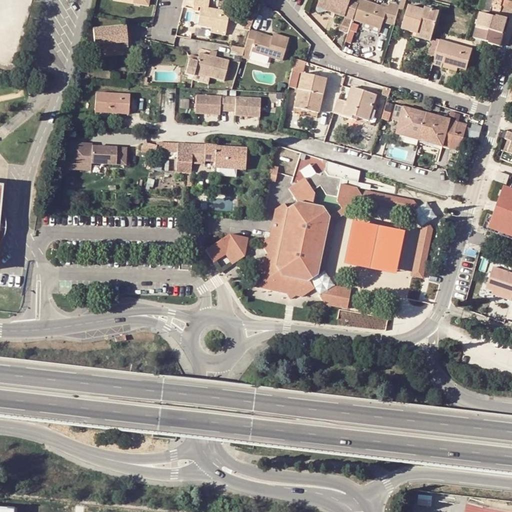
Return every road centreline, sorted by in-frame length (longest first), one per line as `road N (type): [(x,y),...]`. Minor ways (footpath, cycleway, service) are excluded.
road 1 (trunk): [(511,431),(0,373)]
road 2 (trunk): [(0,398),(511,455)]
road 3 (residential): [(158,126),(284,140),(475,197)]
road 4 (residential): [(276,0),(340,61),(497,113)]
road 5 (tertiary): [(365,497),(349,484),(239,467),(219,452)]
road 6 (trunk): [(365,497),(411,473),(511,482)]
road 7 (tertiary): [(209,466),(245,486),(337,502)]
road 8 (tertiary): [(133,315),(0,330)]
road 9 (tertiary): [(81,449),(162,475),(209,466)]
road 10 (tertiary): [(199,450),(138,459),(81,449)]
